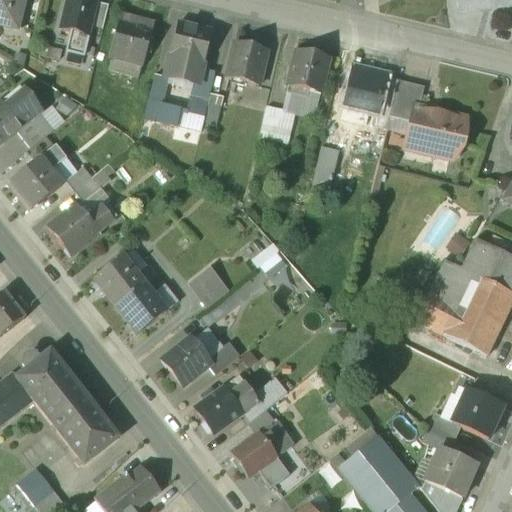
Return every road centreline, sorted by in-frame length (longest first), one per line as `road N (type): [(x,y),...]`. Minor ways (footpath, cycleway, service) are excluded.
road 1 (tertiary): [(213,511),(0,238)]
road 2 (residential): [(511,63),(236,0)]
